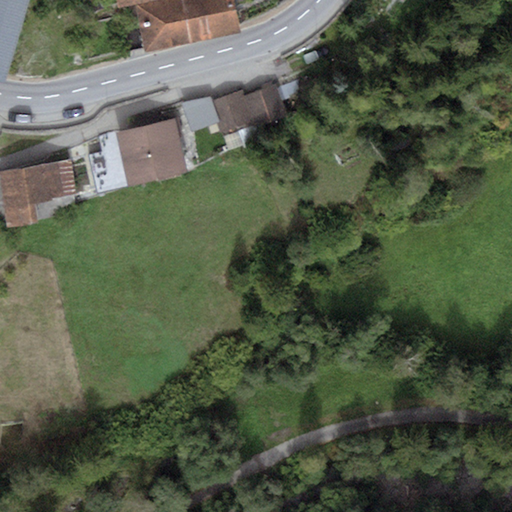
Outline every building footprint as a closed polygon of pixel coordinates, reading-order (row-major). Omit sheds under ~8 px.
[(0,0),(0,79),(26,0),(0,0)] [(147,51),(194,40),(184,0),(161,0),(130,6),(132,17),(138,15),(140,25),(125,28),(130,49),(145,45),(147,51)] [(184,0),(194,40),(237,30),(230,0),(184,0)] [(277,85),(245,97),(256,127),(288,117),(277,85)] [(242,91),(228,96),(238,126),(252,122),(242,91)] [(228,96),(214,100),(224,131),(238,126),(228,96)] [(216,123),(209,97),(181,102),(191,131),(216,123)] [(177,117),(98,136),(101,151),(89,154),(98,194),(186,173),(178,137),(182,136),(177,117)] [(71,159),(0,172),(0,173),(0,175),(0,201),(3,201),(7,227),(34,224),(34,220),(80,211),(71,159)]
